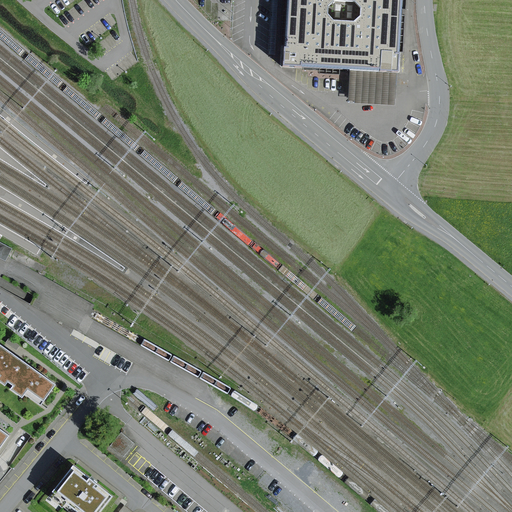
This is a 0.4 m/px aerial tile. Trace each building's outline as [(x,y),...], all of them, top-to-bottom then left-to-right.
[(408,0),(293,0),(290,64),(406,70),(408,0)] [(0,241),(0,256),(9,260),(14,246),(0,241)] [(61,382),(0,339),(0,374),(44,406),(61,382)] [(0,448),(12,432),(0,422),(0,448)] [(134,445),(116,430),(105,443),(124,458),(134,445)] [(95,511),(109,495),(70,466),(50,493),(75,511),(95,511)]
